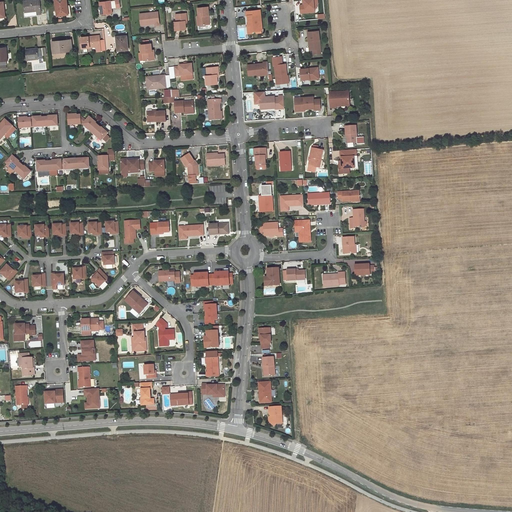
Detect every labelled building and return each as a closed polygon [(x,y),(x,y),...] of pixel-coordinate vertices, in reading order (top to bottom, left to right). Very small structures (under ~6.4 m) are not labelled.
[(28,0),(24,1),(25,12),(25,15),(41,13),(39,0),(28,0)] [(68,14),(66,0),(55,0),(57,15),(68,14)] [(318,4),(317,0),(305,0),(306,5),(304,5),(301,5),(301,13),(315,12),(315,8),(317,8),(317,4),(318,4)] [(111,1),(100,2),(102,14),(107,13),(107,14),(110,14),(110,13),(112,12),(112,8),(111,1)] [(199,16),(197,16),(198,26),(209,24),(208,15),(209,15),(209,7),(198,8),(199,16)] [(263,31),(261,10),(246,11),(247,16),(248,16),(249,24),(249,27),(252,26),(252,32),(263,31)] [(158,12),(140,14),(141,25),(155,24),(155,26),(160,25),(158,12)] [(177,22),(175,22),(176,30),(186,29),(186,23),(185,21),(187,21),(187,13),(176,14),(177,22)] [(321,49),(319,31),(308,32),(309,41),(311,41),(312,50),(313,50),(321,49)] [(99,35),(81,37),(82,48),(96,46),(97,51),(101,50),(99,35)] [(128,49),(127,36),(117,36),(118,50),(128,49)] [(54,52),(72,50),(71,39),(53,41),(54,52)] [(152,50),(151,44),(141,45),(142,53),(144,53),(144,61),(155,59),(154,52),(152,52),(152,50)] [(27,60),(43,58),(42,47),(26,50),(27,60)] [(283,65),(282,57),(273,58),(274,66),(275,66),(276,78),(278,78),(279,84),(289,83),(289,78),(287,77),(286,64),(283,65)] [(263,64),(247,66),(248,76),(266,75),(266,76),(269,76),(268,62),(263,63),(263,64)] [(192,64),(180,66),(180,67),(174,67),(175,76),(193,74),(192,64)] [(218,67),(207,68),(208,75),(206,76),(207,85),(218,84),(217,77),(217,75),(219,75),(218,67)] [(309,68),(301,69),(302,80),(310,79),(310,80),(316,79),(315,78),(319,77),(319,68),(312,68),(313,70),(309,70),(309,68)] [(156,76),(157,80),(147,81),(148,90),(166,88),(166,87),(165,76),(165,75),(156,76)] [(350,105),(349,91),(331,92),(331,96),(333,96),(333,97),(330,97),(331,108),(336,108),(336,106),(336,105),(344,104),(346,106),(350,105)] [(275,96),(260,97),(261,107),(268,107),(268,109),(275,108),(275,109),(285,108),(284,96),(279,96),(279,97),(275,98),(275,96)] [(314,97),(301,97),(301,101),(295,101),(296,110),(305,109),(314,108),(314,110),(321,110),(320,99),(314,99),(314,97)] [(221,100),(209,100),(210,120),(221,119),(221,112),(220,104),(222,104),(221,100)] [(194,101),(175,102),(176,113),(185,113),(185,111),(194,110),(194,101)] [(157,111),(148,112),(148,121),(157,120),(157,122),(166,122),(166,112),(157,113),(157,111)] [(78,114),(70,115),(70,125),(82,124),(81,122),(81,116),(81,115),(78,115),(78,114)] [(49,117),(46,117),(46,127),(58,126),(58,116),(49,116),(49,117)] [(87,121),(81,116),(81,122),(84,124),(83,125),(93,133),(99,126),(96,123),(97,123),(90,117),(87,121)] [(32,118),(32,127),(34,127),(46,127),(46,117),(42,118),(42,117),(33,117),(33,118),(32,118)] [(28,118),(19,118),(20,128),(32,127),(32,118),(28,118)] [(1,127),(0,127),(0,130),(5,135),(13,126),(6,120),(0,126),(1,127)] [(101,128),(99,126),(93,133),(102,141),(108,133),(102,127),(101,128)] [(357,142),(356,126),(346,126),(346,135),(347,134),(348,137),(348,143),(357,142)] [(316,167),(320,168),(323,150),(318,149),(318,147),(313,146),(313,148),(312,148),(310,157),(309,157),(308,160),(310,160),(309,166),(316,167)] [(267,156),(266,148),(255,149),(255,157),(256,156),(257,166),(266,165),(265,159),(265,156),(267,156)] [(357,157),(357,149),(341,150),(342,161),(342,169),(339,169),(340,174),(346,174),(346,169),(350,169),(355,168),(355,157),(357,157)] [(290,152),(280,153),(280,166),(291,166),(290,152)] [(190,154),(182,159),(187,166),(188,166),(189,168),(189,172),(191,172),(192,176),(196,176),(199,176),(198,165),(196,163),(195,164),(194,162),(195,161),(190,154)] [(212,154),(207,154),(208,166),(226,165),(225,154),(218,155),(212,155),(212,154)] [(20,162),(13,156),(7,163),(16,171),(22,165),(19,162),(20,162)] [(109,156),(99,157),(100,160),(99,160),(99,169),(100,169),(109,168),(109,156)] [(90,168),(89,158),(81,159),(81,160),(77,160),(78,169),(90,168)] [(78,169),(77,160),(74,160),(74,159),(65,160),(65,161),(63,161),(64,169),(66,169),(66,170),(78,169)] [(64,169),(63,161),(62,161),(62,160),(53,160),(53,161),(50,162),(50,171),(62,170),(64,169)] [(138,160),(120,161),(121,171),(130,171),(130,172),(139,172),(138,160)] [(46,161),(37,161),(38,172),(50,171),(50,162),(46,162),(46,161)] [(155,162),(150,163),(150,171),(155,171),(155,172),(156,172),(164,171),(165,171),(164,161),(161,161),(158,162),(154,162),(155,162)] [(25,180),(32,172),(25,166),(25,167),(22,165),(16,171),(25,180)] [(360,191),(338,192),(339,199),(343,199),(343,202),(360,200),(360,191)] [(330,193),(308,194),(309,205),(315,205),(315,204),(324,203),(324,204),(331,204),(330,193)] [(304,195),(281,197),(282,206),(289,206),(304,205),(304,195)] [(274,211),(273,196),(260,196),(260,201),(261,201),(262,206),(260,206),(261,212),(274,211)] [(365,222),(364,209),(354,210),(354,218),(354,219),(350,219),(351,229),(355,228),(355,227),(360,227),(361,228),(362,228),(362,226),(365,223),(365,222)] [(311,242),(310,220),(295,221),(296,230),(299,229),(299,232),(300,243),(311,242)] [(125,239),(125,244),(134,243),(133,239),(133,230),(135,230),(141,229),(140,221),(125,221),(126,239),(125,239)] [(115,222),(107,222),(107,233),(111,232),(115,232),(115,234),(120,234),(119,224),(115,224),(115,222)] [(80,223),(71,224),(72,234),(75,234),(80,234),(80,235),(84,235),(84,225),(80,225),(80,223)] [(98,223),(89,223),(90,234),(93,233),(98,233),(98,235),(102,235),(102,225),(98,225),(98,223)] [(170,223),(155,224),(156,234),(160,234),(160,233),(170,232),(170,223)] [(279,229),(278,223),(264,224),(264,227),(265,232),(265,236),(279,235),(279,236),(284,236),(283,229),(279,229)] [(62,224),(54,225),(54,235),(58,235),(62,235),(63,236),(67,236),(66,226),(62,226),(62,224)] [(229,224),(210,225),(210,235),(219,234),(219,233),(229,232),(229,224)] [(7,225),(0,225),(0,235),(3,236),(7,235),(7,237),(12,237),(11,227),(7,227),(7,225)] [(49,225),(36,226),(37,236),(41,236),(45,235),(45,237),(49,237),(49,225)] [(203,225),(180,227),(180,237),(187,236),(204,235),(203,225)] [(27,226),(19,227),(19,237),(23,237),(28,237),(28,238),(32,238),(31,228),(27,228),(27,226)] [(354,237),(343,238),(344,254),(355,253),(355,245),(354,237)] [(105,261),(105,265),(115,264),(115,256),(113,256),(112,252),(102,253),(103,257),(104,257),(105,261)] [(10,268),(8,265),(1,273),(7,278),(8,277),(11,279),(18,272),(15,269),(14,270),(10,268)] [(370,267),(370,265),(355,265),(355,274),(360,274),(360,275),(371,275),(371,273),(370,267)] [(78,269),(74,269),(75,280),(83,279),(83,280),(87,279),(86,266),(82,267),(82,268),(78,269)] [(279,285),(278,268),(268,269),(268,277),(265,277),(265,281),(269,281),(269,286),(279,285)] [(95,276),(92,279),(99,286),(105,281),(109,278),(100,269),(96,272),(98,273),(95,276)] [(295,270),(287,270),(287,271),(282,271),(283,280),(287,280),(287,281),(306,280),(305,271),(298,271),(296,271),(295,270)] [(169,271),(159,272),(160,282),(175,281),(175,283),(180,283),(179,272),(175,273),(169,273),(169,271)] [(191,274),(192,288),(196,288),(197,291),(202,291),(202,288),(211,287),(233,285),(232,271),(211,273),(211,272),(191,274)] [(331,276),(324,277),(324,287),(340,286),(339,285),(339,282),(346,282),(345,272),(339,273),(339,274),(331,275),(331,276)] [(56,273),(52,273),(53,286),(57,286),(57,285),(65,285),(64,274),(60,275),(56,275),(56,273)] [(37,276),(33,276),(34,287),(42,286),(42,287),(46,287),(46,274),(41,274),(41,276),(37,276)] [(20,282),(16,282),(16,293),(25,292),(25,293),(29,293),(28,280),(24,280),(24,282),(20,282)] [(142,298),(134,291),(126,301),(133,307),(133,308),(139,313),(141,313),(147,306),(140,300),(142,298)] [(215,304),(214,301),(205,301),(206,325),(216,324),(216,321),(220,321),(220,304),(215,304)] [(91,321),(91,319),(82,320),(83,330),(91,330),(91,331),(100,331),(100,330),(99,322),(99,321),(91,321)] [(167,324),(161,319),(156,324),(160,327),(160,330),(159,330),(160,346),(167,346),(166,340),(169,339),(175,339),(174,330),(164,330),(164,327),(167,327),(167,324)] [(26,324),(16,325),(16,334),(14,334),(15,341),(22,341),(22,334),(25,334),(30,334),(30,336),(36,335),(36,326),(30,326),(30,325),(26,325),(26,324)] [(143,325),(133,325),(134,333),(135,333),(135,338),(136,345),(135,346),(135,350),(136,351),(145,351),(145,344),(146,344),(145,332),(144,332),(143,325)] [(268,335),(268,328),(259,329),(259,336),(261,336),(261,338),(262,349),(270,348),(270,343),(271,343),(271,335),(268,335)] [(207,337),(208,348),(219,347),(218,330),(207,331),(207,337)] [(94,341),(82,342),(83,350),(85,350),(85,355),(83,355),(80,355),(81,361),(93,361),(93,355),(96,354),(95,349),(94,341)] [(20,367),(24,367),(23,358),(30,358),(29,354),(19,354),(20,367)] [(275,375),(274,357),(263,358),(264,367),(265,367),(265,376),(275,375)] [(30,358),(23,358),(24,367),(24,368),(23,369),(23,376),(35,375),(35,368),(33,368),(33,359),(33,358),(30,358)] [(218,358),(207,358),(208,372),(207,372),(207,376),(219,376),(218,358)] [(155,371),(154,365),(144,365),(145,375),(147,375),(147,379),(157,378),(156,374),(155,374),(155,371)] [(91,387),(90,367),(79,368),(79,372),(80,372),(80,381),(80,388),(91,387)] [(152,382),(141,383),(142,398),(141,399),(142,405),(151,404),(153,403),(152,400),(151,399),(150,389),(151,389),(152,387),(152,382)] [(260,392),(261,403),(272,402),(271,382),(259,383),(260,389),(261,389),(261,392),(260,392)] [(208,384),(203,384),(203,395),(208,394),(208,395),(214,395),(225,395),(225,385),(218,385),(218,386),(215,386),(215,385),(208,385),(208,384)] [(28,386),(16,386),(17,405),(28,405),(28,397),(27,390),(28,390),(28,386)] [(100,408),(99,389),(85,390),(85,394),(88,394),(88,396),(88,402),(89,401),(90,403),(88,403),(89,409),(100,408)] [(55,392),(46,392),(46,404),(56,403),(64,403),(63,390),(55,390),(55,392)] [(192,392),(187,393),(187,394),(178,394),(171,395),(171,405),(193,404),(192,392)] [(277,424),(283,423),(282,407),(270,407),(270,414),(272,415),(272,418),(270,420),(275,426),(277,424)]
